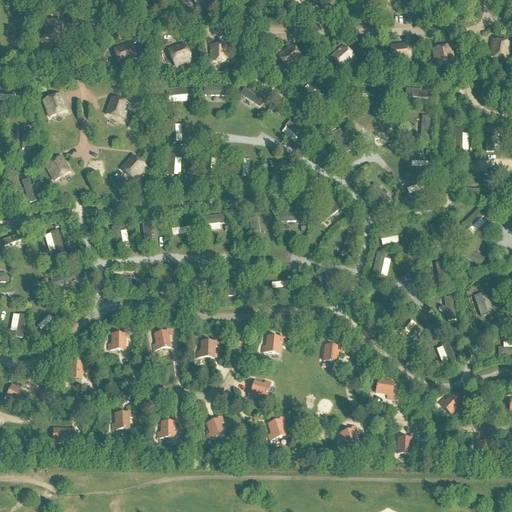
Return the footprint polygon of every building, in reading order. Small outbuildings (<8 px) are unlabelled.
[(368,0),(367,6),(387,10),(389,0),(368,0)] [(43,40),(61,44),(65,27),(47,23),(43,40)] [(493,42),(489,60),(507,63),(510,46),(493,42)] [(114,52),(120,69),(136,63),(131,46),(114,52)] [(168,53),(175,69),(191,62),(184,46),(168,53)] [(410,64),(408,46),(390,48),(392,66),(410,64)] [(211,64),(227,64),(227,48),(211,48),(211,64)] [(278,59),(289,73),(303,61),(292,48),(278,59)] [(355,60),(344,48),(331,59),(342,71),(355,60)] [(454,66),(450,48),(433,52),(436,69),(454,66)] [(320,96),(304,83),(296,94),(312,108),(320,96)] [(223,91),(202,90),(205,104),(226,103),(223,91)] [(431,90),(420,90),(420,103),(433,102),(431,90)] [(189,91),(165,92),(166,103),(190,101),(189,91)] [(15,94),(0,93),(0,102),(15,102),(15,94)] [(265,105),(245,94),(238,105),(260,115),(265,105)] [(374,95),(349,95),(349,110),(374,111),(374,95)] [(66,114),(60,97),(43,103),(50,120),(66,114)] [(106,117),(123,123),(129,106),(112,100),(106,117)] [(424,121),(403,121),(402,134),(423,135),(424,121)] [(25,122),(17,124),(20,137),(27,135),(25,122)] [(293,123),(282,135),(296,148),(307,136),(293,123)] [(182,130),(170,130),(172,145),(183,147),(182,130)] [(340,134),(327,142),(339,160),(352,152),(340,134)] [(456,137),(458,158),(471,157),(469,137),(456,137)] [(488,137),(489,154),(501,154),(499,137),(488,137)] [(133,158),(121,171),(135,183),(146,170),(133,158)] [(70,175),(61,159),(45,168),(54,184),(70,175)] [(221,159),(207,159),(207,177),(220,177),(221,159)] [(249,160),(237,159),(238,177),(248,181),(249,160)] [(427,161),(406,162),(408,173),(429,173),(427,161)] [(181,162),(173,163),(172,172),(167,173),(167,180),(172,180),(182,180),(181,162)] [(273,163),(260,165),(260,183),(276,182),(273,163)] [(25,173),(14,175),(17,196),(28,195),(25,173)] [(478,174),(459,176),(460,190),(480,189),(478,174)] [(379,181),(367,195),(386,209),(395,195),(379,181)] [(511,184),(503,186),(504,199),(511,199),(511,184)] [(431,185),(409,185),(408,198),(433,197),(431,185)] [(333,206),(316,217),(321,224),(338,213),(333,206)] [(511,213),(499,213),(499,225),(511,226),(511,213)] [(301,214),(280,215),(280,223),(302,222),(301,214)] [(474,214),(460,229),(469,237),(485,227),(474,214)] [(202,219),(203,233),(220,231),(220,225),(225,224),(224,217),(202,219)] [(249,220),(252,241),(261,240),(258,219),(249,220)] [(171,224),(172,237),(189,235),(188,229),(193,228),(192,221),(171,224)] [(432,226),(433,244),(447,243),(445,223),(432,226)] [(142,225),(145,248),(159,246),(157,235),(151,236),(150,224),(142,225)] [(120,228),(112,229),(115,252),(129,250),(127,232),(121,233),(120,228)] [(402,228),(379,233),(382,247),(399,243),(398,237),(404,236),(402,228)] [(356,235),(348,233),(342,256),(350,258),(356,235)] [(58,236),(44,241),(48,257),(63,254),(58,236)] [(20,239),(0,243),(3,253),(23,249),(20,239)] [(492,244),(482,239),(469,245),(477,256),(492,244)] [(436,256),(438,273),(455,268),(451,249),(436,256)] [(385,255),(377,253),(372,276),(381,278),(381,275),(387,277),(390,261),(384,259),(385,255)] [(144,273),(126,275),(126,286),(148,286),(144,273)] [(333,273),(318,274),(319,296),(334,295),(333,273)] [(60,275),(41,274),(42,283),(59,288),(60,275)] [(175,278),(161,278),(161,292),(175,294),(175,278)] [(208,283),(191,282),(189,295),(206,300),(208,283)] [(288,283),(271,284),(272,290),(267,290),(267,296),(289,294),(288,283)] [(480,299),(466,304),(473,325),(489,320),(480,299)] [(395,308),(384,301),(369,315),(380,325),(395,308)] [(24,315),(22,330),(29,331),(30,316),(24,315)] [(20,320),(12,317),(9,335),(17,337),(20,320)] [(49,317),(37,328),(42,333),(53,322),(49,317)] [(421,329),(410,319),(397,337),(408,345),(421,329)] [(153,347),(154,353),(170,350),(168,339),(172,338),(171,332),(166,333),(166,335),(155,337),(156,347),(153,347)] [(128,341),(128,335),(123,335),(123,337),(112,337),(112,347),(108,347),(108,353),(125,353),(125,341),(128,341)] [(283,345),(284,339),(279,338),(279,341),(267,339),(266,349),(263,349),(262,354),(278,356),(280,345),(283,345)] [(214,349),(218,349),(218,343),(213,343),(213,345),(202,344),(201,354),(197,354),(197,360),(214,361),(214,349)] [(323,364),(336,365),(338,354),(341,354),(342,348),(337,347),(336,350),(325,348),(323,364)] [(445,350),(431,351),(438,367),(446,368),(445,350)] [(69,362),(68,375),(71,375),(71,381),(81,382),(81,376),(84,376),(84,363),(69,362)] [(376,395),(387,397),(387,400),(393,401),(394,396),(392,396),(393,385),(384,383),(384,380),(379,379),(376,395)] [(247,399),(253,401),(254,397),(266,401),(270,385),(265,383),(264,387),(255,384),(251,395),(249,394),(247,399)] [(10,400),(24,408),(30,397),(16,390),(10,400)] [(439,405),(451,417),(459,408),(461,410),(465,406),(462,402),(460,404),(452,397),(445,404),(442,401),(439,405)] [(128,420),(132,420),(131,414),(126,414),(126,416),(115,417),(116,427),(112,427),(112,432),(129,432),(128,420)] [(207,437),(209,442),(224,437),(220,426),(223,425),(221,419),(217,421),(217,423),(207,427),(210,436),(207,437)] [(285,426),(283,420),(279,421),(279,424),(268,427),(271,436),(268,438),(270,443),(286,438),(282,427),(285,426)] [(158,440),(174,441),(174,429),(178,429),(178,423),(173,423),(173,425),(161,425),(161,435),(158,435),(158,440)] [(357,435),(355,429),(350,430),(351,433),(340,436),(343,446),(340,447),(342,452),(358,447),(354,436),(357,435)] [(58,432),(58,444),(73,445),(74,433),(58,432)] [(398,441),(398,456),(411,457),(411,445),(414,445),(414,439),(409,439),(409,441),(398,441)] [(477,445),(478,461),(491,460),(490,449),(494,449),(494,442),(489,442),(489,445),(477,445)]
